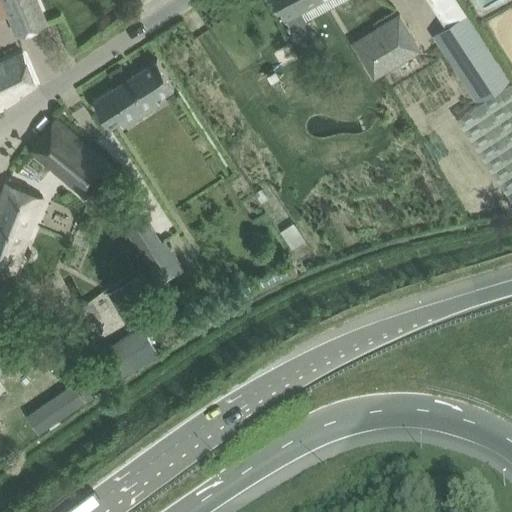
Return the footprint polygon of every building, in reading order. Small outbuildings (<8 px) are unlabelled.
[(3,0),(17,33),(45,21),(36,0),(3,0)] [(313,0),(276,0),(297,39),(318,28),(312,17),(308,19),(301,6),(313,0)] [(363,58),(374,76),(420,49),(399,13),(375,27),(385,45),(363,58)] [(445,27),(434,34),(478,101),(511,79),(499,62),(497,58),(489,44),(470,13),(445,27)] [(0,98),(36,82),(23,52),(0,62),(0,98)] [(157,58),(93,99),(111,126),(120,120),(124,125),(140,114),(135,106),(154,94),(155,97),(174,85),(157,58)] [(466,109),(454,116),(511,204),(511,81),(511,79),(478,101),(466,109)] [(122,173),(56,117),(31,147),(86,194),(96,182),(106,191),(122,173)] [(240,162),(304,266),(330,250),(250,120),(237,128),(244,139),(241,141),(251,156),(240,162)] [(13,272),(44,193),(7,181),(0,202),(0,289),(4,291),(10,271),(13,272)] [(155,236),(135,205),(114,218),(154,280),(174,267),(177,266),(157,235),(155,236)] [(137,276),(110,292),(130,327),(157,310),(137,276)] [(125,348),(98,364),(109,382),(157,353),(142,327),(120,340),(125,348)] [(0,364),(31,344),(22,331),(0,346),(0,364)] [(72,383),(29,413),(40,430),(84,401),(72,383)] [(88,389),(81,393),(86,400),(92,395),(88,389)]
